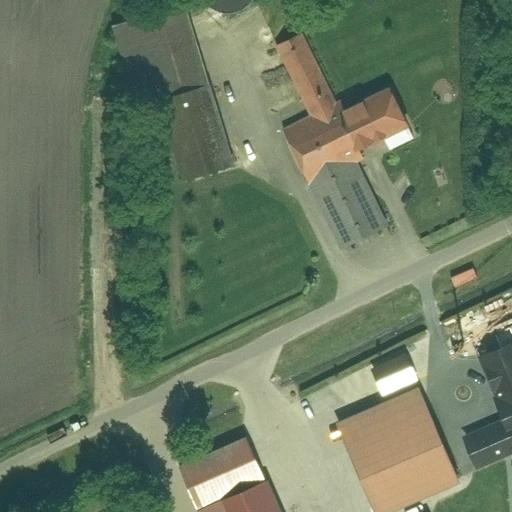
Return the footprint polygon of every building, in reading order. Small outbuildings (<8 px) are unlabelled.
[(187,11),(111,34),(157,187),(234,164),(187,11)] [(305,40),(271,56),(299,114),(274,126),(338,257),(386,234),(347,154),(405,126),(388,91),(340,114),(305,40)] [(511,348),(480,362),(505,423),(461,441),(475,475),(511,460),(511,348)] [(420,393),(339,429),(376,511),(396,511),(460,484),(420,393)] [(269,511),(241,444),(177,471),(193,511),(269,511)]
